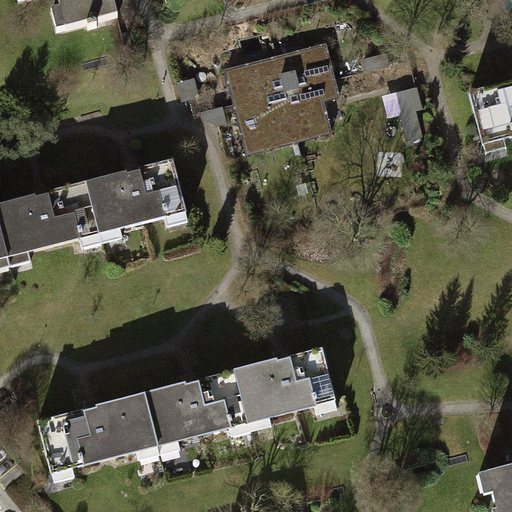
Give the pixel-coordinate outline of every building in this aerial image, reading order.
[(14,0),(16,7),(48,0),(58,0),(61,13),(50,15),(54,37),(116,24),(110,0),(14,0)] [(326,52),(225,76),(245,159),(331,138),(323,105),(338,102),(326,52)] [(362,64),(365,78),(390,73),(387,59),(362,64)] [(511,83),(466,95),(480,152),(511,143),(511,83)] [(198,104),(193,85),(177,89),(183,108),(198,104)] [(395,100),(408,147),(424,142),(417,117),(426,115),(420,93),(395,100)] [(224,114),(201,120),(203,126),(218,132),(228,130),(224,114)] [(180,218),(166,164),(72,186),(86,240),(180,218)] [(0,261),(86,240),(72,186),(0,203),(0,261)] [(341,420),(324,356),(236,380),(253,442),(275,436),(273,427),(318,415),(320,425),(341,420)] [(253,442),(236,380),(144,404),(160,466),(183,460),(181,451),(234,437),(237,446),(253,442)] [(144,404),(39,432),(55,493),(75,488),(73,480),(140,462),(142,471),(160,466),(144,404)] [(511,511),(511,470),(477,478),(482,501),(493,499),(495,511),(511,511)]
